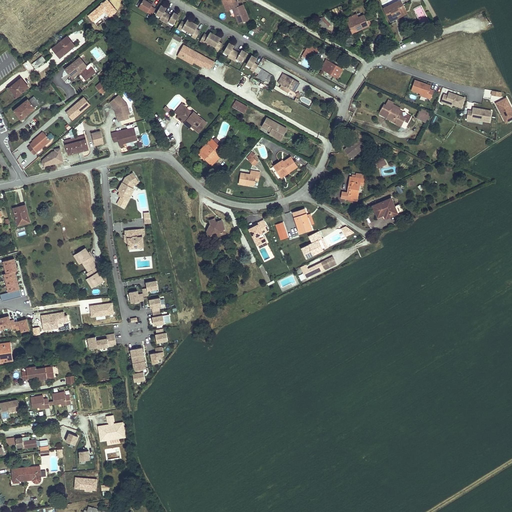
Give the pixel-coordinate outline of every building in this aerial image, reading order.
[(145,0),(143,0),(142,2),(139,8),(152,15),(156,9),(151,6),(153,3),(151,2),(149,2),(148,2),(145,0)] [(249,20),(246,13),(245,14),(241,5),(239,6),(237,1),(236,2),(235,0),(221,0),(227,11),(233,9),(239,24),(249,20)] [(400,0),(384,8),(389,19),(406,11),(400,0)] [(166,8),(161,5),(156,14),(161,17),(160,19),(163,21),(168,14),(164,12),(166,8)] [(391,22),(406,14),(407,13),(406,11),(389,19),(391,22)] [(179,15),(174,12),(172,16),(168,14),(163,21),(168,24),(169,22),(174,24),(179,15)] [(364,15),(349,22),(347,23),(351,32),(358,29),(358,28),(359,27),(360,29),(369,25),(367,21),(364,15)] [(315,24),(322,30),(331,25),(325,19),(324,17),(314,21),(315,24)] [(193,22),(188,19),(186,23),(182,21),(178,28),(181,31),(183,28),(188,31),(193,22)] [(198,26),(193,22),(188,31),(193,35),(192,37),(196,39),(200,31),(196,29),(198,26)] [(205,41),(210,44),(215,35),(210,32),(208,36),(204,34),(200,41),(204,43),(205,41)] [(221,38),(215,35),(210,44),(216,47),(214,50),(218,52),(223,44),(219,42),(221,38)] [(52,49),(56,53),(59,51),(62,56),(75,46),(67,37),(52,49)] [(273,44),(278,46),(281,40),(277,37),(273,44)] [(234,46),(233,45),(229,43),(224,52),(229,55),(228,57),(232,59),(236,51),(232,49),(234,46)] [(309,44),(307,47),(317,52),(319,49),(309,44)] [(210,69),(214,62),(184,45),(182,48),(184,54),(183,56),(193,62),(202,67),(203,65),(210,69)] [(305,51),(305,52),(314,58),(317,52),(307,47),(306,50),(305,49),(304,50),(305,51)] [(184,54),(182,48),(178,56),(192,64),(193,62),(183,56),(184,54)] [(247,53),(242,50),(240,54),(236,51),(232,59),(236,61),(237,59),(242,62),(247,53)] [(312,61),(314,58),(305,52),(303,55),(312,61)] [(257,58),(252,55),(246,64),(252,67),(250,70),(255,72),(255,71),(256,69),(259,64),(255,62),(257,58)] [(46,60),(43,56),(32,65),(35,69),(46,60)] [(65,69),(71,76),(77,71),(78,73),(81,71),(83,74),(82,75),(86,80),(96,72),(91,67),(88,70),(85,67),(87,66),(80,58),(65,69)] [(326,60),(321,69),(338,78),(343,69),(326,60)] [(265,81),(269,74),(262,69),(257,76),(265,81)] [(300,83),(283,74),(278,82),(282,84),(280,88),(288,92),(290,89),(295,92),(300,83)] [(21,78),(9,88),(17,97),(23,91),(28,87),(21,78)] [(425,84),(415,80),(412,90),(421,94),(427,96),(427,97),(431,98),(434,90),(430,89),(430,87),(424,85),(425,84)] [(102,81),(97,86),(102,93),(108,88),(102,81)] [(441,102),(445,104),(446,102),(452,105),(461,108),(465,98),(454,94),(453,95),(449,94),(448,96),(444,94),(441,102)] [(109,103),(115,109),(116,108),(118,110),(119,117),(117,117),(118,122),(129,119),(128,116),(128,115),(130,114),(127,105),(126,105),(121,99),(122,98),(119,95),(109,103)] [(15,111),(21,119),(35,108),(34,108),(39,104),(33,97),(29,101),(28,100),(15,111)] [(81,100),(87,107),(90,105),(84,97),(81,100)] [(511,116),(511,108),(506,98),(501,101),(502,102),(497,105),(505,120),(511,116)] [(70,116),(73,120),(87,107),(81,100),(70,109),(73,113),(70,116)] [(390,105),(400,110),(401,108),(392,104),(393,103),(388,100),(386,105),(390,105)] [(247,107),(236,101),(233,106),(244,113),(247,107)] [(179,115),(185,107),(185,104),(183,104),(184,105),(182,107),(181,106),(175,112),(179,115)] [(400,110),(390,105),(386,105),(384,106),(380,113),(402,125),(404,120),(408,122),(411,116),(407,114),(406,112),(403,112),(401,111),(400,110)] [(200,131),(204,126),(207,123),(194,112),(193,114),(185,107),(179,115),(178,117),(183,121),(185,119),(187,121),(186,122),(191,126),(195,129),(196,128),(200,131)] [(421,109),(416,118),(425,122),(426,119),(428,120),(430,117),(428,116),(429,113),(421,109)] [(490,122),(491,111),(479,109),(479,110),(473,109),(473,111),(469,110),(467,119),(471,120),(472,119),(479,120),(490,122)] [(387,119),(401,126),(402,125),(380,113),(379,114),(387,118),(387,119)] [(438,117),(433,114),(429,123),(433,126),(438,117)] [(267,118),(262,127),(271,132),(280,136),(285,128),(267,118)] [(124,145),(124,143),(138,140),(136,135),(135,131),(139,130),(138,127),(111,134),(114,142),(118,140),(120,146),(124,145)] [(287,129),(285,128),(280,136),(271,132),(270,134),(281,140),(287,129)] [(91,134),(94,145),(104,142),(101,131),(91,134)] [(43,132),(33,141),(33,142),(30,144),(31,145),(32,147),(29,150),(34,155),(50,140),(43,132)] [(78,152),(88,149),(85,135),(75,138),(78,152)] [(69,154),(78,152),(75,138),(65,141),(69,154)] [(344,150),(351,158),(365,147),(358,138),(351,144),(352,145),(349,147),(348,146),(344,150)] [(212,165),(220,156),(216,152),(220,147),(218,146),(213,140),(212,139),(198,153),(202,157),(202,156),(212,165)] [(63,162),(63,161),(60,149),(55,150),(56,152),(52,152),(43,160),(42,163),(44,166),(48,165),(49,163),(50,163),(50,164),(63,162)] [(382,156),(374,159),(377,163),(381,161),(383,166),(386,164),(382,156)] [(257,162),(252,157),(249,160),(254,165),(257,162)] [(297,166),(291,157),(284,162),(281,164),(280,162),(274,166),(280,176),(288,171),(289,172),(297,166)] [(239,184),(246,185),(247,183),(249,183),(249,184),(254,185),(255,180),(256,176),(260,176),(260,172),(251,170),(250,174),(241,173),(239,184)] [(128,201),(130,197),(127,195),(129,191),(130,192),(133,188),(134,185),(139,182),(133,173),(125,178),(126,180),(124,183),(123,182),(118,191),(120,192),(118,195),(128,201)] [(361,179),(360,185),(363,185),(365,176),(357,174),(356,178),(361,179)] [(343,192),(342,198),(348,199),(356,200),(357,200),(360,185),(361,179),(356,178),(351,177),(348,191),(350,191),(350,193),(348,193),(343,192)] [(146,193),(138,194),(142,213),(149,212),(146,193)] [(395,206),(391,198),(385,200),(373,206),(378,217),(383,215),(385,219),(398,213),(397,212),(395,206)] [(395,206),(397,212),(403,210),(400,204),(395,206)] [(18,225),(30,222),(25,205),(18,207),(19,209),(14,211),(18,225)] [(305,209),(293,213),(300,233),(311,229),(310,225),(307,215),(305,209)] [(218,236),(222,234),(222,231),(225,230),(222,220),(216,222),(215,219),(209,220),(210,224),(207,231),(209,236),(217,234),(218,236)] [(259,248),(264,246),(262,242),(266,241),(261,231),(265,229),(268,227),(264,220),(257,223),(258,225),(256,226),(256,224),(253,225),(254,227),(251,228),(249,229),(259,248)] [(283,223),(276,225),(281,239),(288,237),(283,223)] [(342,229),(346,236),(354,232),(347,227),(342,229)] [(125,231),(126,235),(128,235),(128,238),(127,238),(125,241),(128,244),(129,248),(138,248),(138,246),(143,245),(142,237),(144,235),(144,229),(125,231)] [(302,248),(307,258),(322,250),(318,241),(322,239),(318,231),(309,236),(313,243),(302,248)] [(322,250),(323,250),(327,248),(323,238),(322,239),(318,241),(322,250)] [(93,261),(95,260),(92,256),(91,257),(88,252),(85,248),(76,253),(86,269),(95,264),(93,261)] [(80,264),(82,263),(76,253),(74,255),(80,264)] [(333,257),(327,260),(330,267),(337,264),(333,257)] [(17,271),(14,258),(3,261),(6,274),(4,274),(9,292),(0,294),(2,301),(21,296),(15,271),(17,271)] [(321,263),(324,269),(330,267),(327,260),(321,263)] [(306,278),(324,269),(321,263),(308,269),(306,264),(300,267),(306,278)] [(99,271),(95,264),(86,269),(88,272),(87,274),(89,278),(95,286),(104,281),(101,276),(99,277),(97,273),(99,271)] [(262,264),(259,266),(267,283),(271,281),(262,264)] [(95,286),(89,278),(87,279),(92,288),(95,286)] [(158,289),(157,281),(146,283),(147,288),(142,289),(143,293),(143,296),(148,295),(147,290),(158,289)] [(144,301),(143,296),(143,293),(138,294),(137,291),(130,292),(132,303),(144,301)] [(162,306),(160,298),(149,300),(150,308),(152,308),(153,312),(160,311),(159,306),(162,306)] [(90,307),(92,317),(114,314),(112,303),(102,304),(102,305),(100,305),(100,304),(95,305),(95,306),(90,307)] [(165,323),(163,316),(161,316),(160,311),(153,312),(154,317),(153,318),(154,325),(165,323)] [(64,312),(53,313),(54,317),(53,317),(42,319),(44,330),(54,328),(53,323),(57,323),(68,321),(67,315),(64,316),(64,312)] [(9,316),(2,318),(4,328),(11,327),(12,329),(16,328),(15,322),(14,320),(10,321),(9,316)] [(29,330),(26,319),(15,322),(16,328),(17,330),(21,329),(22,332),(29,330)] [(168,341),(166,333),(164,333),(163,329),(156,330),(157,335),(155,335),(157,343),(168,341)] [(98,348),(96,341),(96,337),(88,338),(90,349),(98,348)] [(111,344),(116,343),(115,339),(107,341),(107,339),(96,341),(98,348),(98,349),(112,346),(111,344)] [(0,344),(1,352),(0,352),(0,355),(2,355),(3,362),(13,360),(10,343),(10,342),(0,344)] [(164,355),(162,347),(155,348),(156,353),(151,354),(153,366),(156,366),(156,363),(158,363),(157,359),(161,359),(161,356),(164,355)] [(145,369),(142,348),(131,350),(135,371),(135,370),(135,374),(133,374),(134,382),(145,380),(144,372),(143,372),(143,369),(145,369)] [(54,377),(53,367),(36,369),(36,367),(27,368),(27,371),(22,372),(23,379),(33,378),(33,376),(37,375),(38,377),(42,377),(42,379),(54,377)] [(68,385),(76,384),(75,375),(66,377),(68,385)] [(54,401),(54,404),(61,403),(61,405),(71,404),(70,395),(65,396),(65,392),(52,394),(54,401)] [(40,409),(50,407),(49,405),(49,402),(48,398),(44,399),(43,396),(31,398),(33,408),(39,407),(40,409)] [(18,400),(0,403),(0,407),(3,421),(8,420),(7,417),(6,412),(9,412),(19,410),(18,400)] [(109,424),(109,426),(114,425),(114,424),(114,422),(115,422),(113,415),(106,416),(108,423),(109,423),(109,424)] [(101,441),(107,440),(106,438),(119,436),(120,438),(126,437),(123,422),(114,424),(114,425),(109,426),(109,424),(98,426),(101,441)] [(78,436),(70,433),(66,441),(75,445),(78,436)] [(37,446),(36,440),(29,440),(29,437),(16,439),(16,438),(6,439),(7,445),(17,443),(17,447),(24,446),(24,448),(37,446)] [(85,469),(82,453),(74,454),(77,471),(85,469)] [(14,483),(19,482),(19,480),(31,479),(33,478),(33,481),(34,482),(36,483),(37,483),(38,482),(40,482),(41,480),(41,479),(41,477),(46,476),(46,471),(39,471),(38,467),(12,469),(14,483)] [(96,490),(97,479),(90,479),(88,480),(86,480),(86,478),(76,477),(75,488),(86,489),(86,487),(92,488),(92,489),(96,490)]
